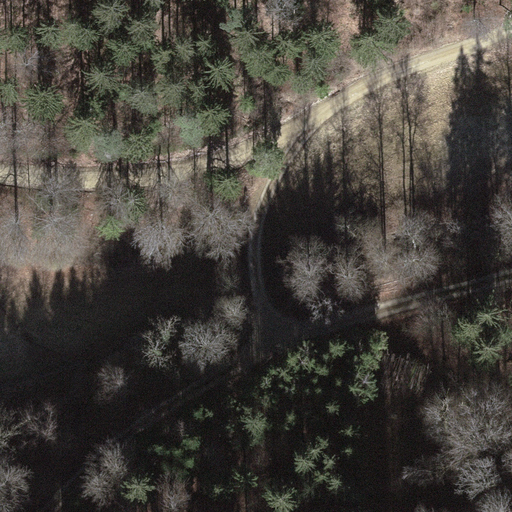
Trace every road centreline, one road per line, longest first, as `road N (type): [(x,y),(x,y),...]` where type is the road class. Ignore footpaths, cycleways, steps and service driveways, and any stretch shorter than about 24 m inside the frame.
road 1 (track): [(0,173),(122,184),(213,160),(511,35)]
road 2 (track): [(269,341),(149,419),(52,511)]
road 3 (track): [(332,107),(237,255),(247,300),(269,341)]
road 4 (track): [(511,279),(269,341)]
